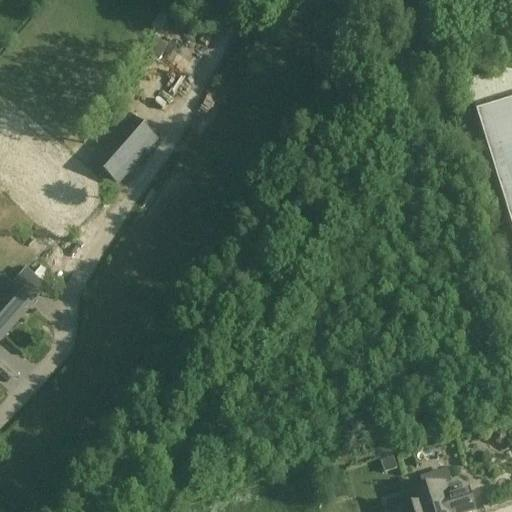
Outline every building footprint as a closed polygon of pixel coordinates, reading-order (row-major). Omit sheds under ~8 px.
[(511,236),(511,109),(476,121),(511,236)] [(136,123),(96,167),(118,187),(158,142),(136,123)] [(0,279),(0,297),(11,285),(2,277),(0,279)] [(0,345),(35,306),(11,285),(0,297),(0,345)] [(382,435),(358,442),(362,456),(386,450),(382,435)] [(473,511),(474,511),(467,491),(447,497),(444,485),(407,496),(411,509),(401,511),(473,511)]
